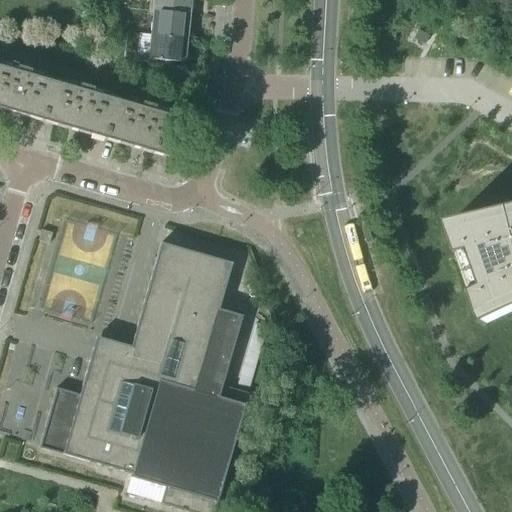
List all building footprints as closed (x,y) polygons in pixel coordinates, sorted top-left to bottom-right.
[(153,0),(152,13),(188,17),(190,0),(153,0)] [(152,13),(150,37),(186,41),(188,17),(152,13)] [(116,22),(114,33),(126,34),(128,23),(116,22)] [(428,37),(418,31),(413,40),(424,46),(428,37)] [(126,34),(114,33),(110,75),(134,83),(137,69),(123,65),(126,34)] [(186,41),(150,37),(147,61),(183,65),(186,41)] [(19,70),(0,64),(0,111),(5,113),(6,113),(5,114),(6,114),(8,115),(11,116),(14,117),(15,117),(15,116),(31,120),(35,122),(42,124),(55,81),(27,72),(25,72),(19,70)] [(489,84),(511,100),(511,70),(503,64),(489,84)] [(81,88),(55,81),(42,124),(48,125),(52,127),(68,131),(68,132),(72,133),(73,134),(77,135),(77,134),(78,134),(93,138),(98,140),(104,142),(117,99),(89,91),(87,90),(81,88)] [(143,106),(117,99),(104,142),(109,143),(115,145),(130,149),(130,150),(133,151),(136,152),(139,153),(140,152),(152,155),(159,157),(162,158),(167,160),(179,117),(151,109),(149,108),(143,106)] [(511,210),(448,225),(482,322),(511,307),(511,210)] [(41,232),(38,242),(48,245),(51,234),(41,232)] [(55,390),(38,450),(61,456),(107,469),(130,476),(130,479),(125,494),(125,495),(160,505),(159,506),(181,511),(214,511),(216,504),(231,451),(244,407),(248,395),(221,387),(241,318),(218,311),(231,265),(185,252),(182,251),(159,245),(152,271),(143,303),(133,338),(129,349),(95,339),(88,362),(78,396),(55,390)] [(255,324),(237,387),(248,390),(266,328),(255,324)]
